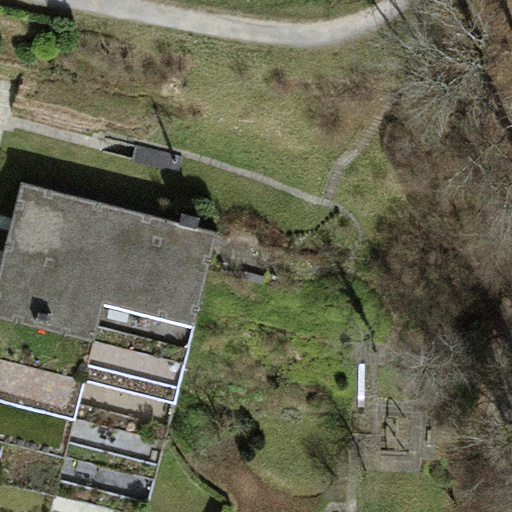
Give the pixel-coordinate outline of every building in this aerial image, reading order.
[(28,182),(17,227),(205,273),(216,226),(28,182)] [(17,227),(6,273),(195,316),(205,273),(17,227)] [(6,273),(0,300),(0,314),(185,359),(195,316),(6,273)] [(0,314),(0,365),(173,407),(185,359),(0,314)] [(0,365),(0,413),(163,452),(173,407),(0,365)] [(0,455),(154,492),(163,452),(0,413),(0,455)]
